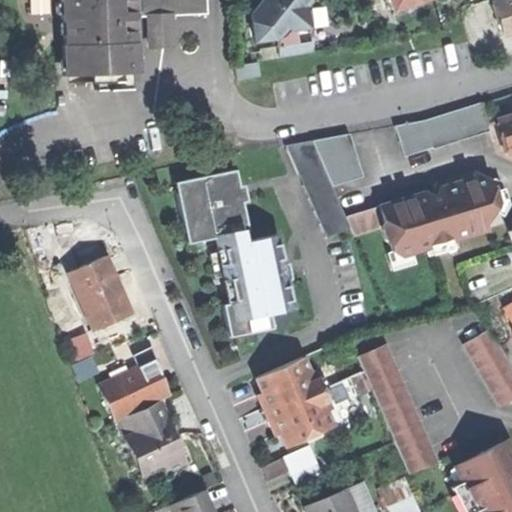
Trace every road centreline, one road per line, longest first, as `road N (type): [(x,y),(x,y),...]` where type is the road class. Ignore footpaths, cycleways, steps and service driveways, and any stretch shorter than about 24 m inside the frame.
road 1 (residential): [(0,219),(103,201),(136,221),(256,511)]
road 2 (residential): [(196,80),(228,119),(268,130),(511,70)]
